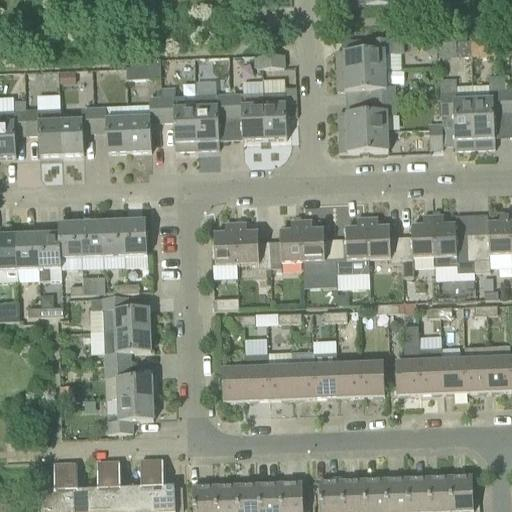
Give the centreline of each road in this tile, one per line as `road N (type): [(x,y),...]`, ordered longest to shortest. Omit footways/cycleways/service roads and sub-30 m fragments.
road 1 (residential): [(196,449),(499,437)]
road 2 (residential): [(196,449),(187,195)]
road 3 (residential): [(315,190),(511,183)]
road 4 (residential): [(315,190),(308,0)]
road 5 (residential): [(0,202),(187,195)]
road 6 (residential): [(48,455),(196,449)]
road 7 (residential): [(187,195),(315,190)]
